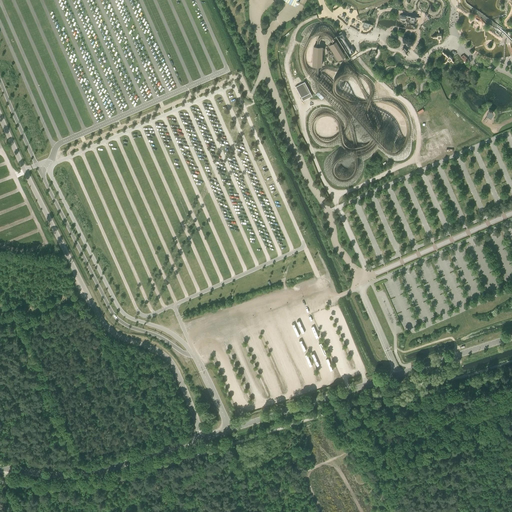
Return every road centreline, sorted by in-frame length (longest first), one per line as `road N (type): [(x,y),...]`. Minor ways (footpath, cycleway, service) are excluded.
road 1 (unclassified): [(202,438),(169,359),(100,319),(0,114)]
road 2 (tertiary): [(202,438),(511,337)]
road 3 (tertiary): [(0,468),(96,472),(202,438)]
